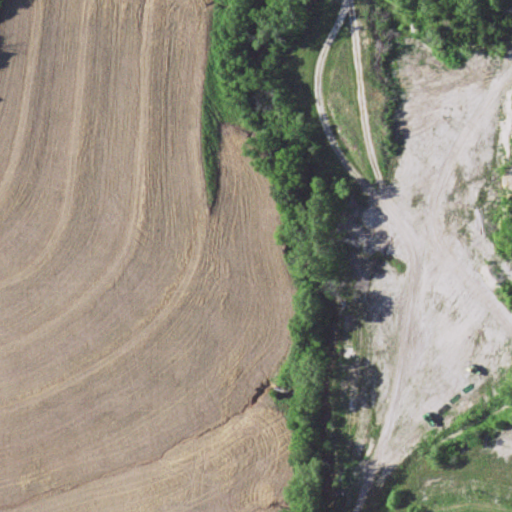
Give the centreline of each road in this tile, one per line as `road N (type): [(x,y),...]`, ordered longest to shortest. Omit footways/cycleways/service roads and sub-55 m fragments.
road 1 (residential): [(372,511),(343,315),(304,193)]
road 2 (residential): [(304,193),(295,0)]
